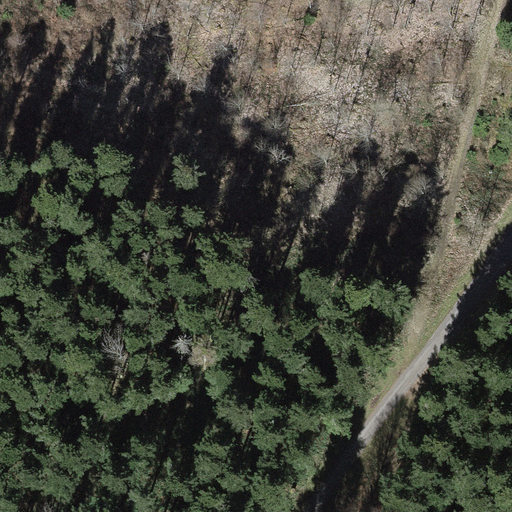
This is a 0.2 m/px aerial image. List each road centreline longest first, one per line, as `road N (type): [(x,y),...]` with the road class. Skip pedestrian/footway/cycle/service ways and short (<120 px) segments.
road 1 (track): [(511,219),(460,260),(367,511)]
road 2 (track): [(460,260),(511,69)]
